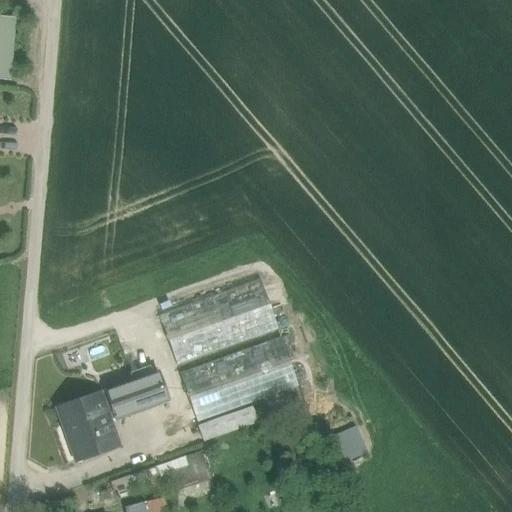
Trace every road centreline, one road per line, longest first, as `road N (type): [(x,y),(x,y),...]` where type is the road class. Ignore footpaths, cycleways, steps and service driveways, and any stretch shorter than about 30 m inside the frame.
road 1 (track): [(19,511),(59,0)]
road 2 (track): [(35,344),(130,319),(156,349),(183,433),(92,474)]
road 3 (track): [(130,319),(246,271)]
